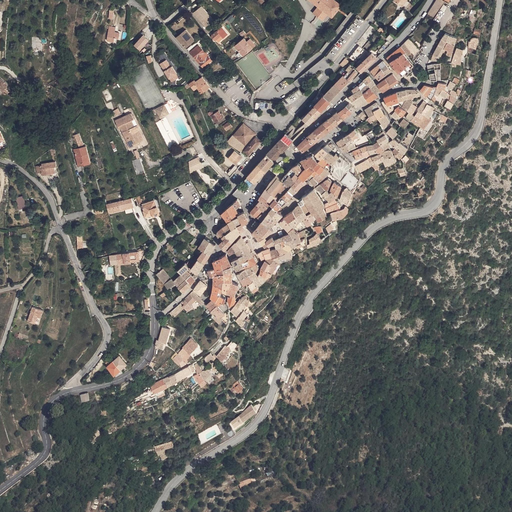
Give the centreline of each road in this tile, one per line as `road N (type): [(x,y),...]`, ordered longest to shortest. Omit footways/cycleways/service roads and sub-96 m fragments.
road 1 (secondary): [(155,511),(186,470),(256,423),(319,285),(379,223),(435,201),(445,162),(480,124),(500,0)]
road 2 (residential): [(429,0),(289,151)]
road 3 (residential): [(454,0),(422,82),(383,94),(330,136)]
road 4 (secondary): [(148,0),(230,105),(281,119)]
road 5 (unclassified): [(70,392),(107,334),(60,227)]
road 6 (secondary): [(385,0),(281,119)]
road 7 (unclassified): [(60,227),(22,286),(0,354)]
road 8 (secondary): [(154,318),(152,256),(167,236),(211,211)]
road 9 (secondary): [(0,489),(42,458),(44,414),(70,392)]
road 10 (secondary): [(70,392),(135,371),(151,345),(154,318)]
